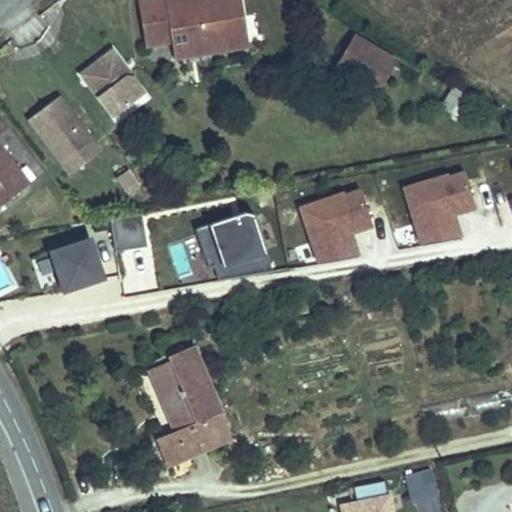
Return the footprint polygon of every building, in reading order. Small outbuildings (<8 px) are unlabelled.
[(238,0),(159,0),(141,3),(148,45),(174,41),(175,46),(244,34),(238,0)] [(12,33),(26,49),(50,29),(37,13),(12,33)] [(244,34),(175,46),(177,58),(246,46),(244,34)] [(377,50),(356,38),(339,66),(360,78),(377,50)] [(112,50),(80,74),(113,117),(145,93),(112,50)] [(377,50),(360,78),(378,88),(394,61),(377,50)] [(62,163),(92,139),(59,95),(29,119),(62,163)] [(100,149),(92,139),(62,163),(69,172),(100,149)] [(0,205),(28,183),(0,147),(0,205)] [(418,250),(461,237),(454,216),(475,210),(462,168),(398,188),(418,250)] [(126,193),(138,184),(126,169),(115,178),(126,193)] [(357,257),(352,236),(371,230),(360,189),(296,206),(313,269),(357,257)] [(196,232),(215,285),(268,266),(249,212),(196,232)] [(112,219),(115,250),(143,248),(140,217),(112,219)] [(58,296),(103,281),(89,238),(44,253),(58,296)] [(168,356),(192,346),(187,331),(162,342),(168,356)] [(231,438),(192,346),(168,356),(170,361),(150,369),(165,405),(167,404),(170,409),(167,410),(176,430),(155,439),(167,465),(231,438)] [(494,407),(511,405),(511,390),(493,392),(494,407)] [(129,474),(126,462),(114,466),(117,477),(129,474)] [(410,504),(437,496),(429,468),(401,476),(410,504)] [(382,511),(383,511),(392,510),(389,495),(352,502),(354,511),(382,511)] [(354,511),(352,502),(337,505),(338,511),(354,511)]
